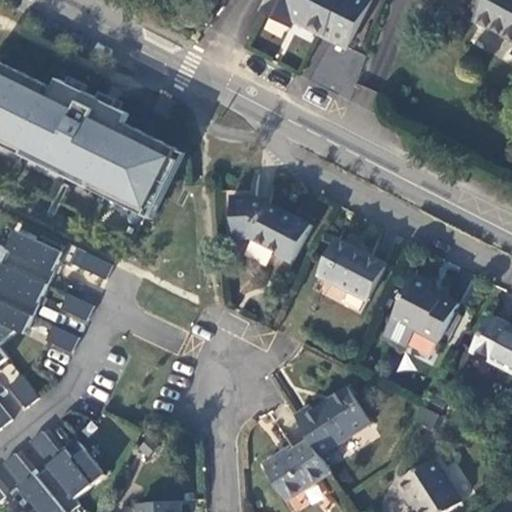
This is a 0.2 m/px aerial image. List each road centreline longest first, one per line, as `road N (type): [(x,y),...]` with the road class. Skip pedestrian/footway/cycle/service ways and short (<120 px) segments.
road 1 (residential): [(277,117),(271,131),(283,162),(305,179),(511,277)]
road 2 (secondary): [(277,117),(511,233)]
road 3 (secondary): [(55,0),(277,117)]
road 4 (residential): [(112,309),(68,393),(0,448)]
road 5 (residential): [(230,511),(222,332)]
